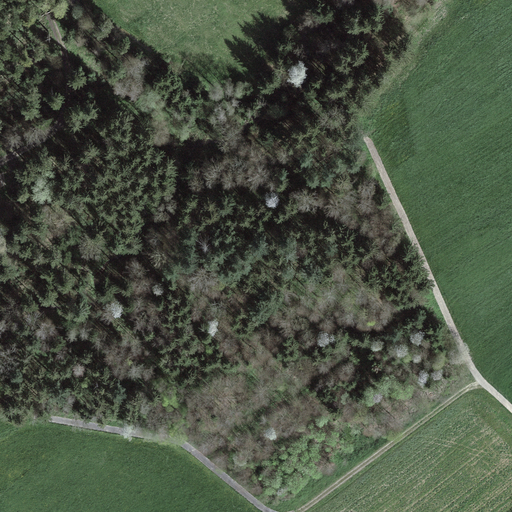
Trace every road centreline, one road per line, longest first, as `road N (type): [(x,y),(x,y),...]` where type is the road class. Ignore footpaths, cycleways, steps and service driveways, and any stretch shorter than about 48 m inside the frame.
road 1 (track): [(511,411),(471,375),(368,145)]
road 2 (track): [(275,511),(192,449),(26,415)]
road 3 (track): [(471,375),(295,511)]
road 4 (track): [(0,155),(54,128),(74,76),(43,0)]
